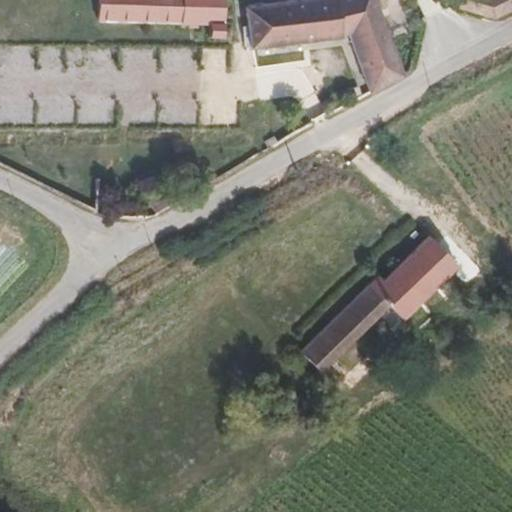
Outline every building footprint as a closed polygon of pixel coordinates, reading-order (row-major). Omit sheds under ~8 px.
[(98,0),(98,21),(209,23),(209,36),(222,37),(223,0),(98,0)] [(351,40),(369,93),(403,76),(374,0),(288,0),(245,7),(251,48),(342,35),(344,42),(351,40)] [(494,18),(511,9),(511,8),(507,0),(447,0),(452,6),(494,18)] [(265,141),(266,148),(276,141),(273,136),(265,141)] [(181,181),(173,186),(176,192),(184,188),(181,181)] [(143,194),(155,215),(168,205),(163,195),(160,196),(155,187),(143,194)] [(400,316),(402,317),(457,264),(428,235),(383,280),(373,289),(400,316)] [(391,324),(400,316),(373,289),(383,280),(377,275),(300,351),(320,370),(378,314),(391,324)]
